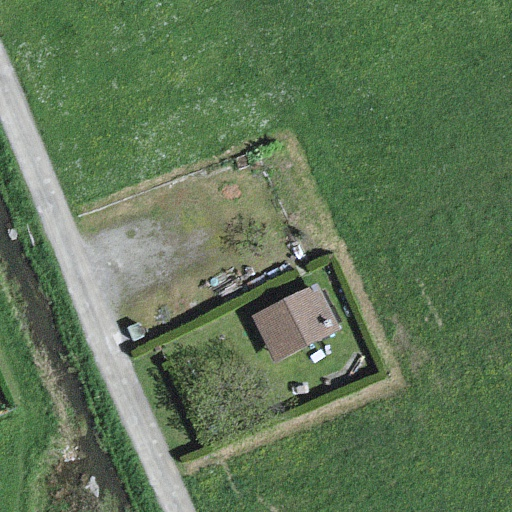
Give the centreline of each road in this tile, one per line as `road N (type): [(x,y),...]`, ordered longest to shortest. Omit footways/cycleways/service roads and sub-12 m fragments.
road 1 (track): [(178,511),(0,95)]
road 2 (track): [(0,335),(72,511)]
